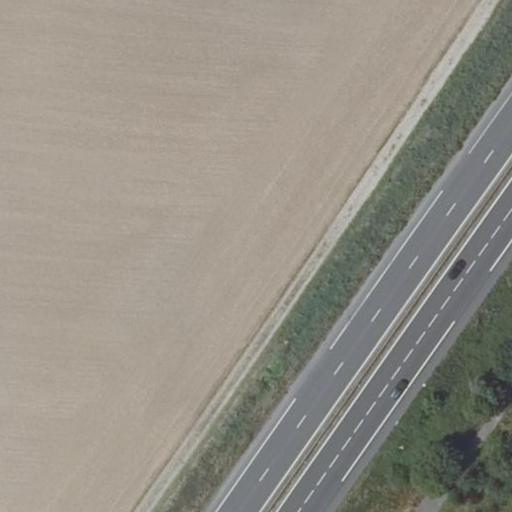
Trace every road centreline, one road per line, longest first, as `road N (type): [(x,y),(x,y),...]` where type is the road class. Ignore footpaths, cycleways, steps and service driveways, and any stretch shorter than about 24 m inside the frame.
road 1 (track): [(475,0),(126,511)]
road 2 (trunk): [(511,130),(241,511)]
road 3 (trunk): [(302,511),(511,216)]
